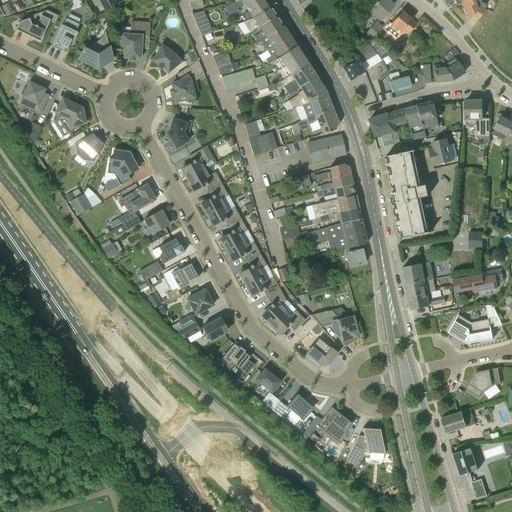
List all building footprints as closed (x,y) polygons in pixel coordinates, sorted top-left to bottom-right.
[(105,12),(117,5),(114,0),(98,0),(101,4),(105,12)] [(201,0),(194,0),(189,1),(191,10),(203,7),(201,0)] [(243,0),(242,1),(235,3),(234,3),(237,9),(243,5),(252,18),(253,19),(270,8),(264,0),(243,0)] [(377,0),(367,11),(379,21),(386,13),(393,6),(386,0),(377,0)] [(473,15),(479,18),(484,9),(486,5),(480,2),(481,0),(463,0),(460,1),(469,20),(470,20),(473,15)] [(22,8),(18,2),(12,6),(15,12),(22,8)] [(13,12),(9,6),(2,10),(5,16),(13,12)] [(270,8),(253,19),(252,18),(237,24),(244,35),(250,32),(258,27),(259,28),(276,16),(270,8)] [(28,18),(20,21),(15,30),(40,42),(50,20),(55,23),(58,16),(46,10),(28,17),(28,18)] [(201,37),(213,32),(204,11),(192,14),(201,37)] [(403,30),(408,34),(416,25),(411,21),(411,20),(401,11),(389,26),(386,24),(382,29),(386,33),(390,29),(391,30),(394,27),(400,33),(403,30)] [(363,22),(369,16),(366,13),(360,20),(363,22)] [(260,41),(283,26),(276,16),(259,28),(261,31),(254,37),(257,42),(260,41)] [(63,26),(61,25),(51,47),(65,53),(69,45),(71,46),(76,37),(78,33),(75,31),(78,25),(66,19),(63,26)] [(120,47),(124,48),(123,58),(129,58),(129,61),(135,61),(135,58),(140,59),(141,39),(149,39),(150,22),(130,21),(130,34),(121,33),(120,47)] [(376,21),(363,35),(370,41),(371,39),(383,27),(376,21)] [(260,41),(267,51),(289,36),(283,26),(260,41)] [(87,47),(85,47),(78,60),(98,69),(102,67),(101,67),(101,66),(101,65),(101,64),(101,63),(102,62),(103,61),(112,59),(104,30),(103,34),(101,37),(97,41),(93,44),(90,45),(87,47)] [(265,60),(268,64),(276,59),(296,46),(289,36),(267,51),(258,56),(262,62),(265,60)] [(364,72),(360,64),(377,54),(380,61),(389,55),(376,43),(372,40),(371,39),(370,41),(355,57),(357,60),(342,69),(349,81),(364,72)] [(161,44),(152,60),(154,61),(153,63),(161,70),(162,68),(167,74),(182,62),(176,54),(169,49),(161,44)] [(276,59),(287,77),(307,64),(296,46),(276,59)] [(184,62),(188,67),(198,61),(193,48),(184,56),(187,60),(184,62)] [(458,53),(454,48),(450,51),(454,57),(458,53)] [(217,69),(231,64),(227,53),(213,57),(217,69)] [(445,69),(452,80),(464,73),(455,59),(445,65),(446,68),(445,69)] [(397,61),(392,65),(396,70),(401,66),(397,61)] [(237,62),(231,64),(233,70),(239,69),(237,62)] [(231,64),(217,69),(220,76),(233,72),(231,64)] [(299,88),(316,77),(307,64),(287,77),(280,81),(282,85),(288,95),(299,88)] [(423,84),(430,83),(429,65),(422,65),(423,84)] [(435,83),(452,80),(445,69),(444,67),(440,68),(439,65),(433,66),(435,83)] [(189,82),(203,73),(200,66),(179,80),(180,82),(171,84),(173,90),(170,91),(171,97),(174,96),(176,102),(184,99),(185,102),(195,103),(189,82)] [(254,80),(255,78),(252,69),(221,77),(224,89),(237,86),(237,85),(254,80)] [(255,78),(254,80),(257,89),(268,86),(265,75),(255,78)] [(310,103),(326,92),(316,77),(299,88),(301,91),(297,93),(297,95),(283,104),(286,110),(302,106),(310,103)] [(411,89),(408,77),(389,82),(392,94),(411,89)] [(277,82),(275,83),(268,86),(257,89),(259,95),(268,92),(272,91),(277,90),(278,90),(282,89),(281,87),(282,86),(281,86),(281,85),(282,85),(280,81),(277,82)] [(19,104),(39,113),(47,97),(42,95),(44,90),(29,83),(27,89),(25,88),(23,88),(21,92),(21,95),(21,96),(21,98),(22,98),(19,104)] [(306,118),(306,119),(315,116),(331,105),(326,92),(310,103),(302,106),(306,118)] [(58,118),(68,134),(79,127),(78,125),(85,123),(82,108),(80,107),(79,108),(74,106),(75,104),(62,98),(55,114),(60,116),(58,118)] [(476,136),(489,136),(489,118),(482,118),(482,101),(465,101),(466,126),(476,126),(476,136)] [(424,125),(424,129),(439,126),(434,102),(418,106),(424,125)] [(309,128),(309,124),(317,122),(322,135),(335,130),(338,123),(331,105),(315,116),(306,119),(291,125),(294,135),(300,134),(299,130),(309,128)] [(410,129),(424,125),(418,106),(405,109),(408,122),(409,123),(408,123),(410,129)] [(405,109),(369,119),(375,137),(384,135),(397,131),(396,126),(408,123),(408,122),(405,109)] [(493,135),(504,141),(511,125),(511,121),(501,116),(494,130),(495,130),(493,135)] [(176,148),(189,141),(187,138),(192,121),(181,118),(180,121),(172,119),(168,134),(176,148)] [(249,139),(260,136),(255,121),(244,125),(249,139)] [(42,127),(32,123),(27,134),(30,141),(34,143),(36,139),(42,127)] [(511,125),(504,141),(502,146),(511,150),(511,125)] [(384,135),(381,136),(384,146),(394,143),(394,142),(400,141),(397,131),(392,133),(384,135)] [(260,136),(249,139),(248,140),(253,156),(277,149),(271,132),(260,136)] [(92,162),(93,163),(103,144),(102,143),(102,144),(92,134),(74,145),(76,155),(82,161),(93,162),(92,162)] [(306,144),(311,163),(345,155),(340,135),(306,144)] [(433,166),(452,161),(446,139),(432,142),(434,148),(429,149),(433,166)] [(187,180),(206,170),(203,164),(208,160),(202,149),(188,156),(191,161),(189,163),(189,164),(181,169),(187,180)] [(130,179),(128,175),(138,169),(133,160),(132,160),(129,153),(126,153),(127,152),(113,150),(112,159),(109,159),(107,173),(113,174),(120,185),(130,179)] [(426,185),(418,186),(411,152),(415,151),(415,150),(386,157),(395,202),(393,203),(401,239),(431,233),(430,232),(426,232),(418,198),(428,196),(426,185)] [(316,182),(331,178),(350,173),(348,167),(342,164),(328,168),(329,172),(315,176),(316,182)] [(208,191),(222,184),(215,172),(209,175),(206,170),(187,180),(194,191),(202,187),(202,188),(205,186),(208,191)] [(321,192),(352,184),(350,173),(331,178),(332,183),(320,186),(321,192)] [(310,183),(307,175),(289,180),(292,191),(315,184),(315,181),(310,183)] [(137,217),(134,212),(155,200),(146,184),(120,199),(128,213),(119,218),(122,225),(137,217)] [(206,215),(225,205),(222,198),(228,195),(222,184),(208,191),(210,197),(208,198),(208,199),(200,203),(206,215)] [(334,195),(335,200),(355,195),(352,184),(321,192),(322,197),(334,195)] [(72,198),(69,193),(63,196),(66,202),(72,198)] [(83,194),(69,202),(77,216),(91,208),(83,194)] [(326,215),(358,208),(355,195),(335,200),(312,205),(315,219),(326,215)] [(251,204),(245,206),(247,212),(253,210),(251,204)] [(227,226),(241,219),(234,207),(228,210),(225,205),(206,215),(213,226),(221,222),(222,223),(224,221),(227,226)] [(294,214),(293,211),(292,207),(285,209),(286,213),(286,215),(287,216),(294,214)] [(273,211),(275,218),(286,215),(284,208),(273,211)] [(341,223),(360,219),(358,208),(326,215),(315,219),(316,224),(339,218),(341,223)] [(294,214),(287,216),(286,215),(275,218),(278,230),(290,226),(288,219),(296,217),(298,216),(296,210),(293,211),(294,214)] [(488,212),(488,220),(499,221),(499,216),(496,216),(496,213),(488,212)] [(147,229),(149,227),(152,234),(169,225),(168,223),(169,221),(167,217),(164,217),(164,216),(160,218),(157,213),(143,221),(147,229)] [(254,215),(249,218),(252,223),(257,220),(254,215)] [(137,217),(122,225),(112,230),(116,237),(140,223),(137,217)] [(111,223),(114,228),(121,224),(118,219),(111,223)] [(219,238),(226,250),(245,240),(241,234),(247,230),(241,219),(227,226),(230,231),(227,233),(228,234),(219,238)] [(341,223),(317,230),(320,244),(327,241),(345,236),(363,232),(360,219),(341,223)] [(278,230),(281,241),(293,238),(291,230),(297,229),(296,225),(290,226),(278,230)] [(345,236),(327,241),(330,252),(347,249),(347,248),(360,245),(366,244),(363,232),(345,236)] [(483,236),(469,236),(469,252),(483,252),(483,236)] [(112,245),(110,240),(100,246),(107,259),(117,253),(112,245)] [(246,261),(260,254),(253,242),(248,245),(245,240),(226,250),(232,261),(240,257),(241,258),(243,256),(246,261)] [(158,256),(163,264),(184,253),(182,249),(181,249),(176,241),(167,245),(166,243),(158,247),(162,255),(158,256)] [(346,253),(349,267),(365,264),(361,250),(360,245),(347,248),(347,249),(347,252),(346,253)] [(239,273),(245,285),(264,274),(260,268),(266,265),(260,254),(246,261),(249,266),(246,268),(247,269),(239,273)] [(157,261),(138,272),(143,281),(162,271),(157,261)] [(433,279),(429,262),(403,268),(406,284),(433,279)] [(188,284),(198,278),(190,264),(180,270),(179,268),(179,269),(177,266),(163,274),(171,291),(166,294),(169,301),(180,296),(177,290),(188,284)] [(277,270),(282,282),(289,280),(284,267),(277,270)] [(471,276),(473,289),(474,292),(497,288),(499,287),(503,282),(501,268),(482,272),(482,274),(471,276)] [(266,296),(279,289),(273,277),(267,280),(264,274),(245,285),(251,296),(259,292),(260,293),(263,291),(266,296)] [(455,293),(473,289),(471,276),(452,280),(455,293)] [(406,284),(409,297),(427,293),(435,291),(433,279),(406,284)] [(261,315),(270,325),(286,310),(281,305),(285,300),(279,289),(266,296),(270,307),(261,315)] [(186,300),(195,315),(213,305),(204,290),(186,300)] [(445,302),(444,297),(429,300),(427,293),(409,297),(412,310),(445,302)] [(307,294),(298,296),(300,305),(309,303),(307,294)] [(161,304),(156,295),(149,299),(154,308),(161,304)] [(486,306),(488,319),(489,319),(491,327),(502,325),(498,316),(493,306),(486,305),(486,306)] [(163,306),(157,309),(161,316),(167,312),(163,306)] [(332,332),(337,337),(338,337),(345,345),(358,337),(352,316),(348,317),(341,308),(327,311),(310,315),(317,324),(320,327),(330,325),(332,332)] [(289,326),(293,331),(304,320),(295,310),(290,315),(286,310),(270,325),(279,334),(286,328),(287,328),(289,326)] [(177,322),(181,329),(195,323),(191,314),(177,322)] [(293,331),(301,340),(309,333),(317,324),(310,315),(310,314),(304,320),(293,331)] [(493,339),(491,330),(483,332),(482,329),(458,315),(448,333),(467,344),(493,339)] [(207,337),(210,341),(227,332),(220,317),(202,327),(204,330),(202,336),(207,337)] [(195,323),(181,329),(175,332),(184,340),(200,331),(195,323)] [(318,339),(306,354),(320,365),(328,364),(337,354),(318,339)] [(230,362),(240,369),(250,357),(243,352),(243,353),(238,349),(239,348),(233,344),(221,358),(229,364),(230,362)] [(214,355),(209,351),(205,355),(209,359),(214,355)] [(215,364),(219,360),(214,355),(210,360),(215,364)] [(492,387),(491,386),(501,384),(498,368),(476,372),(465,389),(479,398),(483,391),(484,392),(492,387)] [(255,380),(271,393),(280,382),(264,369),(255,380)] [(272,411),(280,401),(269,392),(261,402),(272,411)] [(297,395),(287,406),(302,420),(313,408),(297,395)] [(280,401),(272,411),(283,420),(291,410),(280,401)] [(338,443),(339,445),(351,423),(331,407),(316,426),(318,428),(317,429),(336,445),(338,443)] [(441,418),(446,434),(467,427),(462,411),(441,418)] [(360,465),(358,464),(365,453),(374,453),(384,454),(382,444),(379,430),(362,429),(365,441),(357,440),(356,443),(355,442),(347,458),(343,464),(355,475),(360,465)] [(511,454),(511,441),(503,442),(508,456),(511,454)] [(388,444),(388,443),(382,444),(384,454),(391,454),(389,444),(388,444)] [(470,500),(480,498),(487,496),(481,479),(473,482),(469,473),(478,470),(471,448),(453,454),(455,462),(457,461),(470,500)]
